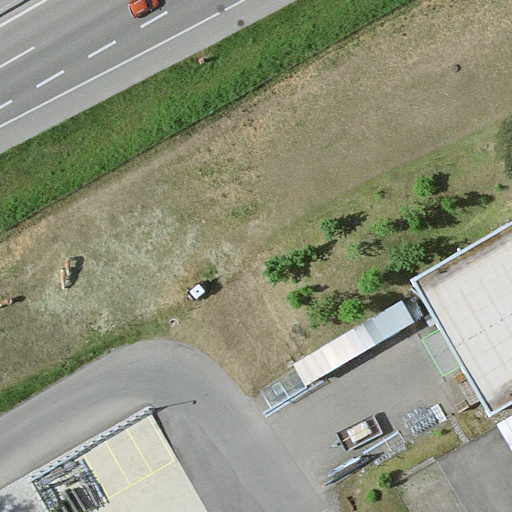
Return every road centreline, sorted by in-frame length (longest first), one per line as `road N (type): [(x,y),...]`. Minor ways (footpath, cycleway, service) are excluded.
road 1 (residential): [(0,450),(96,398),(140,384),(202,398),(279,511)]
road 2 (motorway): [(0,65),(114,0)]
